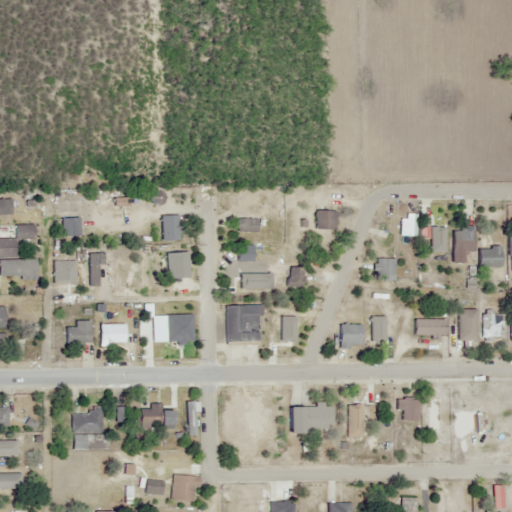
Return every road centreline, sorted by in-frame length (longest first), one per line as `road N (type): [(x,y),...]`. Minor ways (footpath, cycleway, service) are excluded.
road 1 (residential): [(0,374),(511,371)]
road 2 (residential): [(305,372),(375,196),(511,192)]
road 3 (residential): [(511,471),(207,476)]
road 4 (residential): [(206,373),(206,193)]
